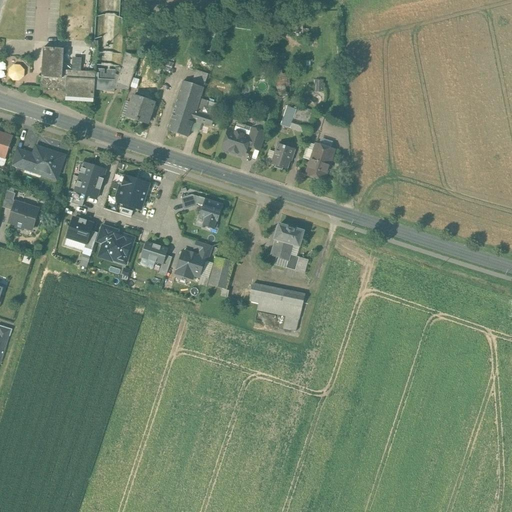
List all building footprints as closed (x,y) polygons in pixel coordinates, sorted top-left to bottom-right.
[(66,90),(65,97),(93,99),(94,90),(95,73),(95,72),(81,71),(82,59),(73,58),(72,71),(63,70),(64,49),(44,48),(41,88),(66,90)] [(111,74),(95,73),(94,90),(114,91),(115,87),(118,87),(128,90),(139,57),(126,53),(121,68),(115,68),(115,70),(115,74),(111,74)] [(270,61),(275,86),(283,85),(286,84),(284,74),(280,75),(277,60),(270,61)] [(11,63),(10,78),(24,79),(25,65),(11,63)] [(208,74),(196,70),(192,84),(204,88),(208,74)] [(192,84),(183,81),(167,131),(188,137),(188,135),(193,120),(202,123),(211,126),(214,117),(212,117),(196,111),(200,99),(204,88),(192,84)] [(283,85),(275,86),(276,94),(285,93),(283,85)] [(154,102),(134,95),(126,117),(147,124),(154,102)] [(215,103),(200,99),(196,111),(212,117),(215,109),(213,109),(215,103)] [(287,106),(284,116),(293,119),(297,109),(287,106)] [(284,116),(281,125),(285,127),(283,133),(290,135),(292,129),(309,134),(316,115),(297,109),(293,119),(284,116)] [(202,123),(193,120),(188,135),(197,137),(202,123)] [(253,128),(237,123),(234,132),(250,137),(253,129),(253,128)] [(266,134),(253,129),(250,137),(247,146),(261,150),(266,134)] [(234,132),(229,130),(223,148),(244,155),(247,146),(250,137),(234,132)] [(13,137),(0,132),(0,157),(5,159),(13,137)] [(311,158),(316,144),(309,142),(304,156),(311,158)] [(335,150),(316,144),(311,158),(306,176),(324,182),(335,150)] [(294,150),(278,145),(276,153),(272,164),(287,169),(289,161),(290,162),(294,150)] [(64,156),(36,146),(29,165),(43,170),(41,175),(56,180),(64,156)] [(30,154),(17,150),(14,165),(25,169),(30,154)] [(266,162),(272,164),(276,153),(270,151),(266,162)] [(101,184),(106,169),(83,162),(78,177),(101,184)] [(149,183),(126,176),(126,177),(123,176),(118,190),(144,198),(149,183)] [(96,199),(101,184),(78,177),(74,192),(96,199)] [(144,198),(118,190),(116,196),(119,197),(117,203),(138,209),(139,205),(142,206),(144,198)] [(15,196),(5,193),(4,198),(13,201),(15,196)] [(13,201),(4,198),(1,208),(12,211),(15,202),(13,201)] [(223,205),(205,199),(200,216),(205,218),(202,226),(214,229),(217,222),(218,222),(223,205)] [(39,210),(15,202),(12,211),(9,223),(16,225),(15,228),(22,230),(24,224),(33,227),(39,210)] [(73,218),(67,237),(86,243),(92,224),(73,218)] [(296,227),(287,225),(286,227),(279,225),(275,239),(276,240),(271,256),(287,261),(288,261),(290,255),(293,245),(299,246),(303,232),(296,229),(296,227)] [(117,231),(103,227),(98,241),(104,243),(112,246),(116,234),(117,231)] [(134,238),(121,235),(121,236),(116,234),(112,246),(104,243),(101,252),(111,256),(110,259),(125,264),(134,238)] [(146,242),(141,258),(163,265),(168,249),(146,242)] [(205,259),(196,256),(196,255),(191,253),(190,254),(183,252),(176,274),(192,279),(193,275),(199,277),(205,259)] [(87,267),(90,255),(83,254),(80,265),(87,267)] [(299,257),(290,255),(288,261),(287,261),(285,268),(295,271),(299,257)] [(307,259),(299,257),(295,271),(303,273),(307,259)] [(234,262),(216,258),(209,286),(227,291),(234,262)] [(305,296),(252,285),(248,301),(259,303),(257,310),(286,316),(284,329),(298,332),(305,296)] [(11,329),(0,325),(0,333),(6,335),(6,336),(9,337),(11,329)]
